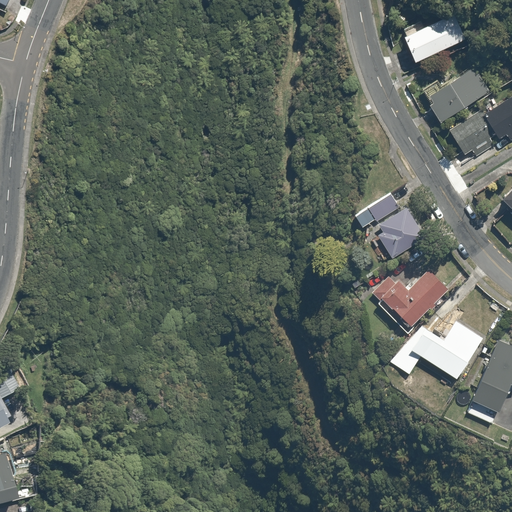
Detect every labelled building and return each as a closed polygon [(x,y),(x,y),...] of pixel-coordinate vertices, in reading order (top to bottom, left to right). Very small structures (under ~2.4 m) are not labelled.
[(403,32),(419,64),(468,41),(452,9),(403,32)] [(422,90),(436,116),(489,87),(475,61),(422,90)] [(511,92),(481,110),(479,107),(446,125),(461,152),(470,147),(472,150),(495,136),(503,132),(507,139),(511,136),(511,92)] [(511,205),(511,179),(499,192),(511,205)] [(428,243),(408,205),(395,212),(391,204),(374,213),(385,234),(380,236),(394,261),(428,243)] [(410,329),(450,288),(433,270),(409,294),(390,276),(374,293),(410,329)] [(458,380),(484,340),(455,321),(444,339),(423,326),(397,368),(410,376),(422,357),(458,380)] [(511,431),(511,427),(511,347),(498,342),(470,415),(511,431)] [(0,432),(2,431),(6,440),(29,428),(13,397),(25,390),(14,370),(0,377),(0,432)] [(14,454),(0,458),(0,506),(27,498),(14,454)]
